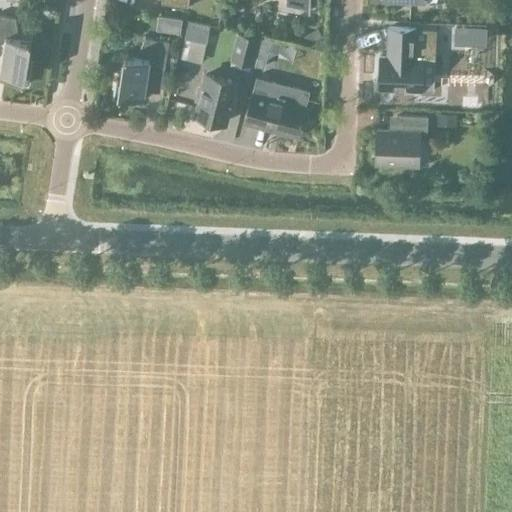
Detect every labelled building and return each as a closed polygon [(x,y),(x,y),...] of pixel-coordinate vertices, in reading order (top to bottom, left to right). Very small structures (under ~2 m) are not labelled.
[(0,13),(0,41),(4,42),(0,68),(0,74),(8,76),(7,81),(27,84),(30,64),(25,63),(29,39),(18,37),(15,16),(0,13)] [(379,56),(378,88),(421,90),(422,58),(434,59),(435,39),(415,38),(415,27),(388,26),(387,56),(379,56)] [(230,57),(251,63),(258,40),(236,34),(230,57)] [(116,78),(113,97),(133,100),(134,96),(143,97),(148,65),(164,67),(168,40),(145,36),(136,56),(125,54),(121,78),(116,78)] [(196,113),(225,121),(235,82),(206,74),(202,88),(199,87),(196,98),(199,99),(196,113)] [(297,136),(306,105),(305,105),(309,92),(271,82),(271,80),(256,76),(253,85),(252,91),(251,91),(243,122),(297,136)] [(427,116),(399,115),(398,129),(376,128),(375,164),(418,165),(419,138),(426,138),(427,116)]
